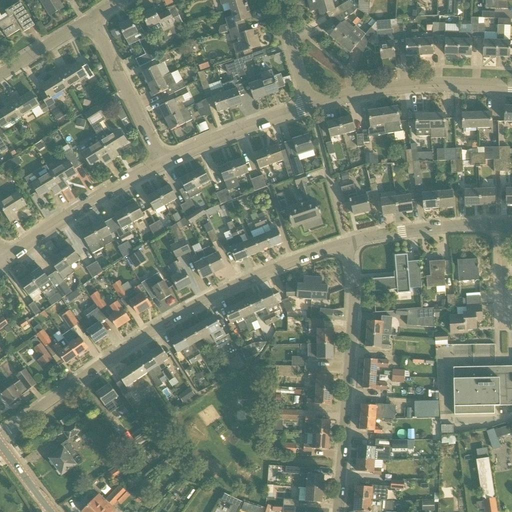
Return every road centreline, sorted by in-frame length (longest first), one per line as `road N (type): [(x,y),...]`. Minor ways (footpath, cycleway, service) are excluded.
road 1 (residential): [(0,435),(174,314),(344,244)]
road 2 (residential): [(337,511),(353,287),(344,244)]
road 3 (residential): [(310,104),(418,86),(511,89)]
road 4 (residential): [(3,257),(164,161)]
road 5 (residential): [(344,244),(502,224)]
road 6 (residential): [(164,161),(92,19)]
road 7 (residential): [(164,161),(310,104)]
